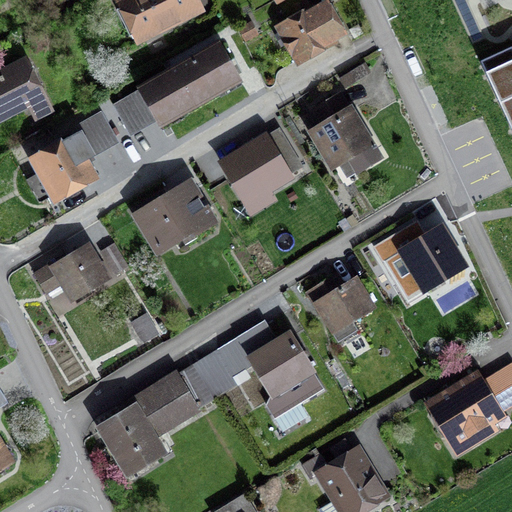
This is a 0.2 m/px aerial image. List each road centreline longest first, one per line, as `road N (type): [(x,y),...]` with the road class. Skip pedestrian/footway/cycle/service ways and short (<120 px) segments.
road 1 (residential): [(56,415),(451,181)]
road 2 (residential): [(0,261),(379,34)]
road 3 (residential): [(451,181),(379,34)]
road 4 (residential): [(511,313),(451,181)]
road 5 (residential): [(56,415),(0,296)]
